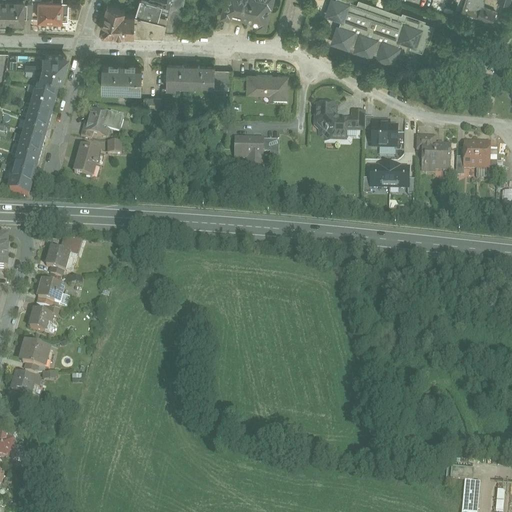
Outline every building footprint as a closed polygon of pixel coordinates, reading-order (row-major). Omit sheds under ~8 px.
[(1,0),(0,0),(0,22),(9,23),(9,0),(2,0),(1,0)] [(24,0),(17,0),(17,1),(9,0),(9,23),(18,23),(18,22),(24,23),(24,18),(27,18),(27,4),(24,3),(24,0)] [(140,0),(137,13),(161,14),(163,3),(163,0),(140,0)] [(185,0),(178,0),(177,6),(170,5),(168,14),(164,35),(179,35),(185,0)] [(273,0),(225,0),(223,12),(249,18),(251,11),(254,12),(252,22),(258,24),(258,23),(267,25),(269,15),(267,14),(270,0),(273,1),(273,0)] [(397,15),(361,2),(359,6),(348,2),(348,0),(337,0),(338,1),(334,0),(332,0),(328,14),(342,19),(334,41),(349,45),(350,41),(358,44),(357,49),(371,54),(373,49),(381,52),(379,56),(394,61),(401,39),(415,44),(420,30),(415,28),(418,19),(409,16),(407,22),(396,19),(397,15)] [(465,0),(462,10),(479,16),(484,5),(484,0),(465,0)] [(52,1),(40,1),(39,19),(68,20),(69,2),(63,1),(52,1)] [(161,14),(168,14),(170,5),(163,3),(161,14)] [(126,10),(108,5),(101,29),(106,33),(135,34),(135,13),(127,13),(127,15),(124,15),(126,10)] [(498,12),(484,5),(479,16),(479,17),(493,23),(498,12)] [(135,13),(135,34),(164,35),(168,14),(161,14),(137,13),(135,13)] [(62,56),(46,55),(46,63),(45,67),(40,66),(41,68),(42,69),(43,70),(44,70),(44,72),(63,77),(67,63),(66,61),(67,61),(67,60),(67,59),(67,58),(66,57),(65,56),(64,56),(62,57),(62,56)] [(191,66),(166,65),(166,88),(175,88),(176,85),(191,86),(191,66)] [(215,66),(191,66),(191,86),(214,86),(215,83),(215,70),(215,66)] [(142,68),(103,67),(103,87),(141,89),(142,68)] [(232,70),(215,70),(215,83),(232,83),(232,70)] [(63,77),(44,72),(39,89),(58,95),(63,77)] [(278,77),(273,77),(273,76),(258,76),(258,78),(257,93),(275,94),(275,103),(287,103),(288,77),(278,76),(278,77)] [(258,78),(249,78),(248,93),(257,93),(258,78)] [(58,95),(39,89),(34,105),(33,105),(33,106),(53,112),(58,95)] [(156,99),(144,99),(144,109),(156,109),(156,99)] [(330,104),(328,106),(327,106),(327,107),(319,107),(318,116),(317,116),(316,126),(321,126),(321,129),(323,132),(325,132),(325,133),(327,135),(328,135),(328,140),(339,140),(339,138),(346,138),(347,130),(353,130),(353,122),(338,121),(335,118),(336,106),(334,106),(333,105),(330,104)] [(53,112),(33,106),(30,116),(29,116),(28,116),(27,117),(27,118),(26,118),(50,125),(53,112)] [(113,117),(94,111),(89,127),(88,131),(96,133),(109,137),(111,128),(119,130),(122,121),(125,122),(126,119),(113,116),(113,117)] [(365,113),(353,113),(353,130),(353,131),(365,131),(365,113)] [(366,131),(375,130),(374,121),(374,117),(366,118),(366,131)] [(50,125),(26,118),(26,119),(27,121),(28,122),(26,131),(46,137),(50,125)] [(382,121),(374,121),(375,130),(375,148),(397,147),(398,147),(398,135),(398,126),(382,126),(382,121)] [(89,127),(85,126),(82,136),(94,140),(96,133),(88,131),(89,127)] [(46,137),(26,131),(23,141),(22,141),(21,141),(20,142),(20,143),(43,150),(46,137)] [(405,135),(398,135),(398,147),(397,147),(397,152),(405,151),(405,135)] [(432,138),(417,138),(417,151),(423,151),(431,151),(432,145),(432,138)] [(264,139),(236,139),(235,158),(249,159),(248,171),(262,171),(262,159),(263,159),(264,153),(264,140),(264,139)] [(280,141),(264,140),(264,153),(271,153),(270,159),(279,159),(280,141)] [(122,142),(109,142),(109,154),(122,154),(122,142)] [(43,150),(20,143),(20,144),(20,146),(22,147),(19,156),(20,157),(39,162),(43,150)] [(478,143),(465,143),(464,158),(464,168),(465,168),(477,169),(478,143)] [(490,144),(478,143),(477,169),(489,169),(490,169),(490,162),(490,144)] [(451,145),(432,145),(431,151),(423,151),(422,172),(435,172),(435,170),(450,170),(451,145)] [(103,153),(83,147),(80,158),(79,157),(77,166),(78,167),(76,174),(93,179),(97,167),(100,168),(103,153)] [(39,162),(20,157),(15,174),(34,179),(39,162)] [(497,162),(490,162),(490,169),(489,169),(489,176),(497,176),(497,162)] [(373,179),(372,188),(373,188),(409,189),(410,179),(410,168),(400,168),(400,166),(381,165),(381,167),(373,167),(373,179)] [(34,179),(15,174),(11,191),(29,197),(34,179)] [(444,213),(457,213),(457,200),(444,200),(444,213)] [(0,269),(8,269),(9,239),(0,239),(0,269)] [(81,246),(71,243),(69,253),(73,255),(79,256),(81,246)] [(69,253),(53,249),(51,259),(49,258),(47,266),(65,271),(67,272),(67,271),(65,270),(70,255),(72,256),(73,255),(69,253)] [(65,271),(53,268),(51,273),(63,277),(65,271)] [(51,284),(43,282),(39,299),(60,305),(65,288),(59,286),(59,285),(53,281),(51,284)] [(53,309),(46,307),(44,314),(53,316),(53,317),(57,318),(59,309),(53,309)] [(44,314),(35,311),(31,329),(48,334),(53,317),(53,316),(44,314)] [(43,347),(27,343),(23,358),(25,358),(23,364),(27,365),(33,367),(34,366),(38,367),(43,369),(44,368),(41,367),(43,360),(47,361),(50,350),(42,348),(43,347)] [(33,367),(27,365),(25,371),(34,373),(35,374),(38,367),(34,366),(33,367)] [(40,381),(18,375),(13,392),(21,395),(22,392),(31,395),(33,388),(38,389),(40,381)] [(0,458),(8,461),(9,460),(12,461),(15,454),(13,453),(15,446),(13,445),(14,441),(8,440),(9,438),(0,435),(0,458)] [(474,472),(452,470),(451,471),(447,470),(446,482),(452,483),(452,481),(473,483),(474,472)] [(465,484),(462,511),(478,511),(481,485),(465,484)] [(505,511),(506,491),(497,491),(496,511),(505,511)]
